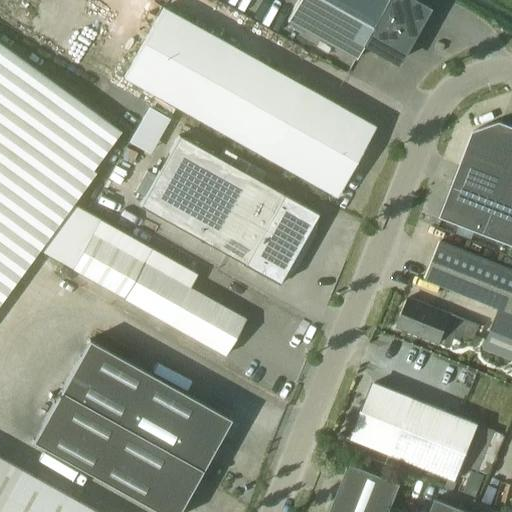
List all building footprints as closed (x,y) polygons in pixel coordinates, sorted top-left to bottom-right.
[(365,45),(397,62),(426,10),(408,0),(298,0),(286,21),(356,60),(365,45)] [(123,78),(194,118),(233,48),(162,9),(123,78)] [(119,133),(0,45),(0,227),(36,254),(38,251),(71,205),(94,174),(90,172),(119,133)] [(263,157),(334,197),(373,127),(302,87),(263,157)] [(131,141),(153,152),(172,115),(150,104),(131,141)] [(511,127),(500,123),(473,132),(440,218),(511,245),(511,127)] [(139,206),(185,232),(224,163),(177,137),(139,206)] [(185,232),(231,258),(270,189),(224,163),(185,232)] [(231,258),(278,284),(317,215),(270,189),(231,258)] [(71,205),(38,251),(71,269),(226,356),(246,320),(190,288),(197,275),(99,220),(71,205)] [(0,227),(0,302),(36,254),(0,227)] [(511,359),(511,270),(440,242),(425,279),(499,308),(483,348),(511,359)] [(473,339),(478,327),(408,299),(396,329),(438,345),(442,335),(473,339)] [(60,392),(201,471),(229,420),(88,341),(60,392)] [(352,439),(455,481),(478,425),(374,384),(352,439)] [(31,442),(156,511),(177,511),(201,471),(60,392),(31,442)] [(0,511),(96,511),(0,458),(0,511)] [(329,511),(389,511),(400,485),(348,464),(329,511)] [(429,511),(467,511),(435,499),(429,511)]
